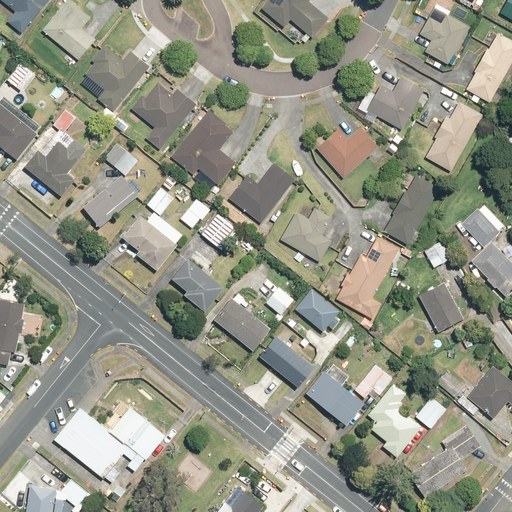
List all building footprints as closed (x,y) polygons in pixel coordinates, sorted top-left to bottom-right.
[(23,33),(49,0),(1,0),(16,11),(8,21),(23,33)] [(71,0),(68,0),(44,30),(80,59),(97,39),(83,28),(92,17),(71,0)] [(268,0),(262,8),(285,27),(291,20),(314,39),(332,18),(310,0),(309,0),(268,0)] [(511,19),(511,0),(509,0),(502,14),(511,19)] [(449,64),(470,26),(447,14),(443,22),(429,15),(419,33),(433,40),(426,52),(449,64)] [(511,65),(511,39),(499,32),(467,89),(492,102),(511,65)] [(115,111),(151,66),(132,51),(125,60),(105,45),(92,61),(95,63),(86,75),(106,90),(99,98),(115,111)] [(36,73),(20,61),(7,79),(22,90),(36,73)] [(381,83),(367,109),(405,129),(427,89),(401,76),(394,90),(381,83)] [(161,149),(197,104),(178,89),(174,94),(160,82),(147,98),(143,95),(132,109),(155,127),(147,137),(161,149)] [(0,99),(0,144),(19,159),(39,133),(37,131),(41,125),(3,95),(0,99)] [(452,171),(483,114),(458,101),(427,158),(452,171)] [(66,110),(53,124),(64,132),(76,119),(66,110)] [(210,110),(172,155),(195,174),(200,168),(219,184),(237,163),(221,149),(235,131),(210,110)] [(340,128),(317,147),(344,178),(381,146),(363,125),(348,138),(340,128)] [(41,149),(26,166),(62,196),(77,180),(69,173),(90,149),(76,137),(68,147),(60,140),(47,155),(41,149)] [(263,223),(296,179),(274,162),(258,183),(248,175),(230,199),(263,223)] [(170,173),(161,183),(170,190),(178,180),(170,173)] [(123,174),(84,206),(101,226),(140,194),(123,174)] [(408,243),(440,187),(416,174),(385,230),(408,243)] [(173,197),(160,187),(147,204),(159,214),(173,197)] [(211,209),(196,198),(180,219),(192,228),(200,219),(202,220),(211,209)] [(479,210),(477,208),(462,223),(485,247),(472,259),(489,277),(488,278),(496,286),(497,285),(507,295),(511,289),(511,261),(492,240),(501,232),(499,230),(504,225),(484,205),(479,210)] [(298,210),(281,238),(320,261),(333,240),(323,234),(333,217),(316,206),(309,217),(298,210)] [(149,221),(142,214),(123,237),(140,251),(138,254),(158,270),(179,245),(177,243),(183,236),(156,213),(149,221)] [(237,229),(216,214),(201,234),(223,249),(237,229)] [(374,297),(399,247),(377,236),(367,255),(362,253),(351,274),(348,273),(342,285),(344,285),(337,299),(375,318),(383,302),(374,297)] [(444,239),(425,250),(435,267),(454,256),(444,239)] [(225,286),(189,258),(173,278),(188,290),(186,294),(207,310),(225,286)] [(445,280),(419,293),(439,330),(465,317),(445,280)] [(294,300),(278,286),(265,302),(281,315),(294,300)] [(312,288),(296,308),(324,330),(340,310),(312,288)] [(26,302),(0,297),(0,361),(10,363),(12,350),(18,351),(26,302)] [(272,327),(232,297),(215,319),(255,349),(272,327)] [(341,337),(331,330),(315,352),(326,359),(341,337)] [(316,365),(278,335),(261,355),(299,386),(316,365)] [(369,392),(375,397),(392,377),(375,363),(355,388),(365,397),(369,392)] [(511,378),(494,365),(469,396),(494,417),(509,400),(511,402),(511,378)] [(327,368),(307,392),(346,425),(366,400),(327,368)] [(465,387),(445,370),(436,381),(456,397),(465,387)] [(408,390),(396,380),(368,414),(375,420),(370,426),(402,452),(423,426),(400,407),(404,402),(401,400),(408,390)] [(448,409),(432,396),(415,416),(431,429),(448,409)] [(161,436),(128,408),(111,430),(144,457),(161,436)] [(139,457),(87,415),(63,444),(115,486),(139,457)] [(426,496),(467,468),(461,458),(482,444),(467,423),(442,440),(447,448),(410,473),(426,496)] [(87,493),(70,480),(60,493),(77,506),(87,493)] [(62,511),(65,497),(56,496),(57,487),(31,484),(27,511),(62,511)] [(239,485),(216,511),(258,511),(264,506),(239,485)]
